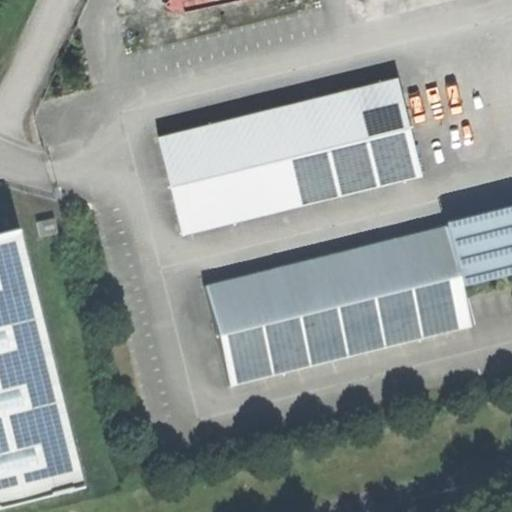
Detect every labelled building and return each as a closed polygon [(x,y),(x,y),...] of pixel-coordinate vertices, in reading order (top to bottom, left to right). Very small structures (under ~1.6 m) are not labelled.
[(396,75),(157,134),(181,231),(420,172),(396,75)] [(511,211),(443,229),(457,284),(511,270),(511,211)] [(53,218),(34,223),(38,237),(56,233),(53,218)] [(443,229),(202,288),(227,386),(467,327),(457,284),(443,229)] [(10,232),(0,234),(0,508),(75,490),(10,232)]
